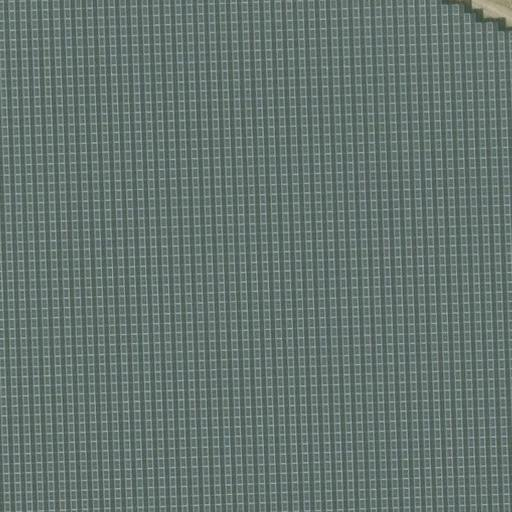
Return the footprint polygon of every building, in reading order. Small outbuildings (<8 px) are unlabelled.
[(23,2),(13,14),(14,15),(3,29),(14,38),(35,12),(23,2)] [(92,72),(105,79),(106,78),(144,97),(155,77),(103,51),(92,72)] [(150,93),(162,106),(179,89),(167,76),(150,93)] [(242,117),(230,122),(235,135),(246,131),(242,117)] [(380,222),(393,204),(379,193),(366,211),(380,222)] [(460,234),(451,241),(461,254),(469,248),(460,234)] [(469,254),(483,263),(489,253),(475,244),(469,254)] [(13,384),(229,472),(238,449),(211,438),(217,424),(1,337),(0,340),(0,364),(18,372),(13,384)] [(77,425),(72,440),(88,446),(93,431),(77,425)] [(388,511),(390,502),(377,501),(378,488),(341,485),(338,511),(388,511)] [(428,511),(409,494),(407,511),(428,511)]
